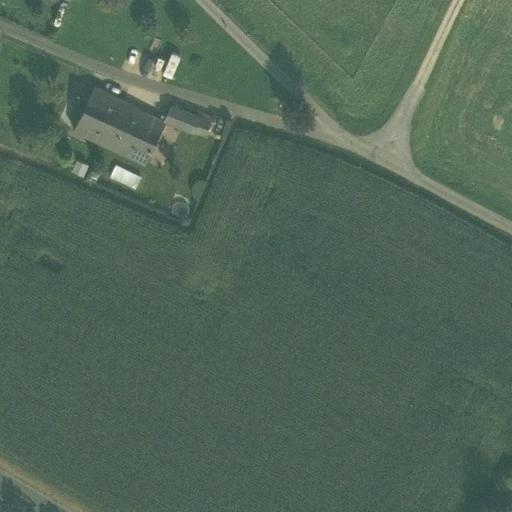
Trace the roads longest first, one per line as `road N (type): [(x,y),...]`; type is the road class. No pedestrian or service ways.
road 1 (unclassified): [(335,138),(96,67),(0,28)]
road 2 (unclassified): [(511,226),(335,138)]
road 3 (unclassified): [(335,138),(320,113),(202,0)]
